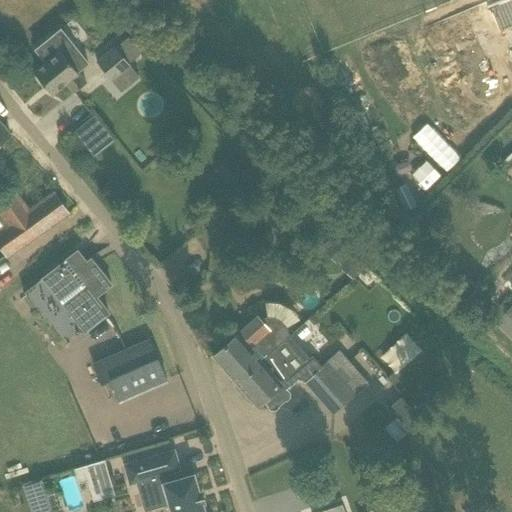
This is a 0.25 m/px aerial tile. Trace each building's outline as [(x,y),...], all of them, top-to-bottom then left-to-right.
[(501,26),(511,20),(511,0),(497,0),(491,3),(501,26)] [(46,61),(33,71),(51,93),(65,82),(73,92),(86,82),(77,71),(88,62),(61,29),(36,49),(46,61)] [(115,46),(96,62),(121,91),(140,76),(129,62),(141,52),(128,37),(116,47),(115,46)] [(130,61),(140,74),(150,65),(140,53),(130,61)] [(0,142),(10,133),(0,121),(0,142)] [(229,155),(214,170),(231,187),(246,171),(229,155)] [(0,205),(0,245),(7,255),(67,212),(53,192),(29,209),(17,193),(0,205)] [(353,278),(366,266),(333,233),(320,246),(353,278)] [(95,263),(91,266),(77,249),(67,257),(66,256),(41,276),(84,331),(106,314),(109,312),(96,295),(111,283),(95,263)] [(511,304),(496,321),(511,336),(511,304)] [(289,335),(287,333),(288,331),(288,328),(286,323),(281,319),(277,317),(271,316),(265,316),(260,319),(256,315),(247,323),(248,324),(213,355),(236,381),(289,335)] [(270,408),(275,408),(289,396),(289,391),(286,387),(298,377),(304,380),(333,413),(368,382),(338,350),(321,365),(310,353),(307,356),(289,335),(236,381),(237,382),(236,382),(245,392),(245,391),(256,404),(262,398),(270,408)] [(149,338),(126,348),(93,363),(102,382),(110,379),(120,400),(167,379),(149,338)] [(393,384),(424,356),(429,352),(422,345),(418,349),(387,377),(393,384)] [(401,396),(389,407),(412,433),(424,422),(401,396)] [(179,467),(174,448),(124,463),(129,482),(141,478),(144,488),(153,485),(159,505),(169,502),(171,511),(205,511),(193,472),(177,476),(174,468),(179,467)] [(114,494),(103,459),(83,465),(87,480),(93,500),(114,494)] [(427,460),(416,472),(435,491),(446,479),(427,460)] [(344,511),(341,503),(314,511),(344,511)]
